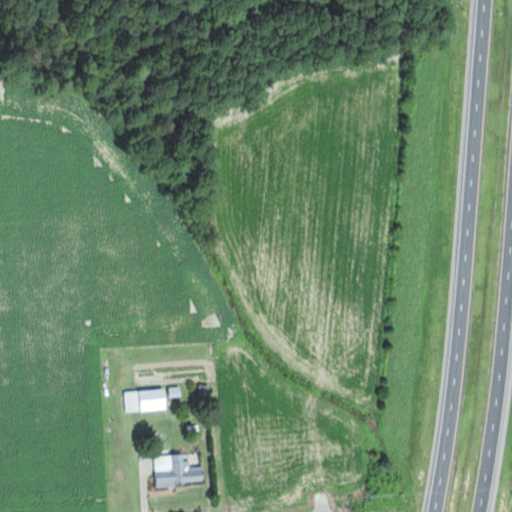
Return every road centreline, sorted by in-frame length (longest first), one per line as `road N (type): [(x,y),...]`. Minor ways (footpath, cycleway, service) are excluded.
road 1 (motorway): [(484,0),(448,447),(435,511)]
road 2 (motorway): [(491,511),(511,279)]
